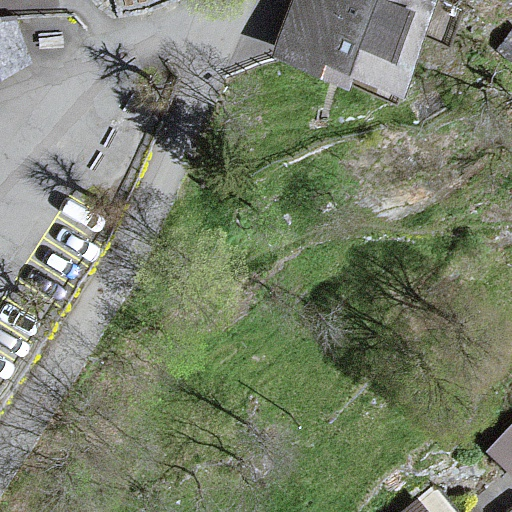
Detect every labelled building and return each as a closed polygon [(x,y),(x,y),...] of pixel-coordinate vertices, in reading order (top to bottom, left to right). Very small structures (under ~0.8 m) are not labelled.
[(433,0),(299,0),(278,56),(348,83),(352,70),(400,89),(433,0)] [(6,16),(0,18),(0,67),(22,59),(6,16)] [(511,23),(492,50),(511,65),(511,23)] [(511,418),(484,447),(511,473),(511,418)] [(450,511),(435,494),(413,511),(450,511)]
